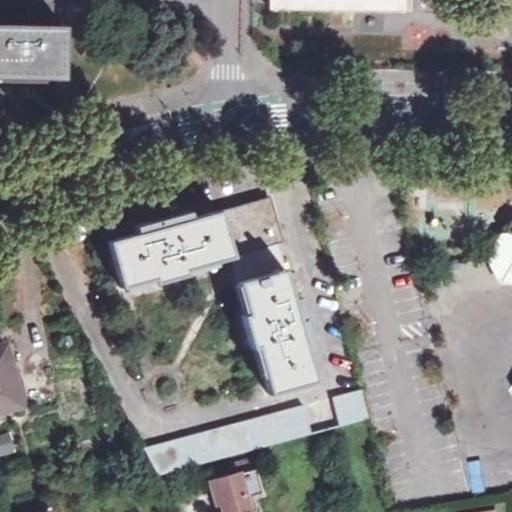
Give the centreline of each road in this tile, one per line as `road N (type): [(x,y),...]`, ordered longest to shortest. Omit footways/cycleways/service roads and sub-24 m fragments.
road 1 (residential): [(221,124),(351,116),(511,123)]
road 2 (residential): [(0,203),(102,159),(221,124)]
road 3 (residential): [(221,124),(228,0)]
